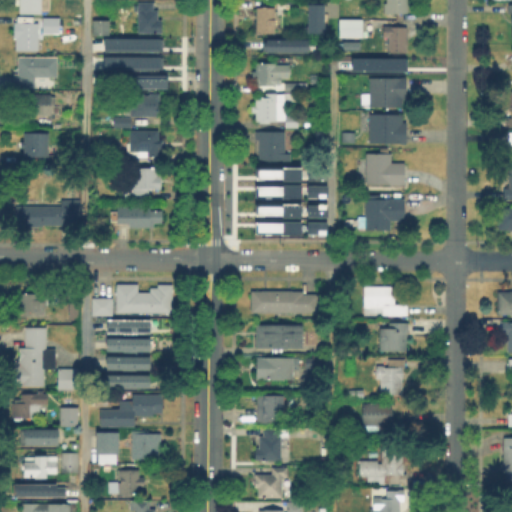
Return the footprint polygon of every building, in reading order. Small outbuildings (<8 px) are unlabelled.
[(49,0),(49,10),(42,10),(42,15),(19,14),(19,0),(49,0)] [(160,8),(160,18),(164,18),(164,31),(140,32),(140,1),(155,0),(156,8),(160,8)] [(295,0),(295,9),(280,10),(280,0),(295,0)] [(407,0),(407,15),(384,15),(384,4),(386,4),(386,0),(407,0)] [(322,32),(305,32),(305,2),(322,2),(322,32)] [(276,7),(276,33),(257,33),(257,7),(276,7)] [(360,17),(360,36),(336,36),(336,17),(360,17)] [(59,18),(59,35),(43,35),(42,19),(59,18)] [(93,34),(93,18),(110,19),(110,34),(93,34)] [(40,22),(40,50),(18,49),(18,38),(15,38),(16,20),(21,20),(21,22),(40,22)] [(408,28),(408,54),(389,54),(389,39),(384,39),(384,28),(408,28)] [(267,51),(267,36),(310,36),(310,51),(267,51)] [(101,37),(160,37),(160,50),(101,50),(101,37)] [(358,40),(357,49),(340,49),(340,40),(358,40)] [(59,55),(59,76),(37,76),(37,86),(16,86),(16,73),(20,73),(20,55),(59,55)] [(101,55),(160,55),(160,68),(101,68),(101,55)] [(404,57),(404,70),(349,70),(349,57),(404,57)] [(255,85),(255,62),(283,62),(283,85),(255,85)] [(93,72),(107,72),(107,82),(93,82),(93,72)] [(114,74),(165,74),(165,87),(114,87),(114,74)] [(362,101),(362,91),(372,91),(372,74),(407,74),(407,102),(362,101)] [(277,93),(284,93),(284,92),(297,92),(298,101),(284,101),(284,114),(286,113),(286,115),(301,114),(301,118),(307,118),(307,125),(298,125),(299,126),(285,127),(285,119),(276,119),(277,120),(256,120),(256,111),(251,111),(251,105),(256,105),(256,96),(263,96),(263,92),(277,92),(277,93)] [(146,94),(151,94),(151,93),(162,93),(162,103),(164,103),(164,112),(158,112),(159,116),(132,116),(132,112),(125,112),(125,102),(137,102),(136,96),(132,96),(132,93),(146,93),(146,94)] [(50,123),(35,124),(35,116),(22,116),(22,95),(51,95),(51,96),(54,96),(54,106),(50,106),(50,123)] [(408,139),(389,140),(371,140),(371,110),(404,110),(404,118),(408,118),(408,139)] [(133,117),(133,128),(115,128),(115,116),(133,117)] [(161,147),(161,155),(140,155),(140,150),(132,150),(132,129),(161,129),(161,138),(164,138),(164,147),(161,147)] [(292,152),(292,160),(260,160),(260,138),(256,138),(256,130),(286,130),(286,152),(292,152)] [(49,156),(38,159),(24,155),(25,131),(49,131),(49,156)] [(358,132),(357,142),(343,142),(344,131),(358,132)] [(121,144),(120,160),(105,160),(105,144),(121,144)] [(387,149),(388,154),(390,154),(391,164),(404,163),(404,186),(388,186),(388,185),(365,185),(365,154),(376,154),(377,149),(387,149)] [(70,164),(56,164),(56,155),(70,155),(70,164)] [(160,166),(160,173),(163,173),(163,187),(151,187),(151,196),(127,196),(127,187),(135,187),(135,174),(139,174),(138,166),(160,166)] [(299,179),(253,179),(253,166),(299,166),(299,179)] [(304,167),(325,167),(325,179),(304,179),(304,167)] [(511,171),(511,201),(503,201),(503,190),(508,190),(508,171),(511,171)] [(299,196),(253,196),(253,183),(299,183),(299,196)] [(305,184),(325,184),(325,196),(305,196),(305,184)] [(380,195),(381,200),(404,199),(404,223),(390,224),(391,235),(365,236),(365,232),(357,232),(358,216),(365,216),(366,200),(368,200),(368,195),(380,195)] [(79,201),(79,224),(60,223),(60,226),(25,226),(25,207),(60,207),(60,201),(79,201)] [(299,216),(253,216),(253,203),(299,203),(299,216)] [(304,203),(325,203),(325,216),(304,216),(304,203)] [(161,213),(161,225),(152,224),(152,229),(128,229),(128,237),(115,236),(116,208),(149,209),(149,212),(161,213)] [(511,209),(511,233),(510,233),(510,232),(499,232),(499,209),(511,209)] [(299,233),(253,233),(253,220),(299,220),(299,233)] [(304,220),(325,220),(325,232),(304,233),(304,220)] [(113,311),(113,282),(135,282),(135,290),(147,291),(147,286),(155,286),(155,282),(169,282),(169,311),(113,311)] [(61,288),(61,303),(46,304),(47,314),(37,314),(37,311),(21,311),(21,293),(43,292),(43,288),(61,288)] [(392,289),(392,297),(395,296),(395,307),(408,307),(408,317),(365,317),(365,309),(364,309),(364,289),(392,289)] [(262,292),(292,292),(292,293),(304,293),(303,296),(317,296),(317,315),(251,314),(251,292),(262,293),(262,292)] [(511,316),(499,316),(500,294),(511,294),(511,316)] [(110,314),(89,314),(89,296),(110,296),(110,314)] [(111,318),(154,318),(154,329),(111,329),(111,318)] [(408,324),(408,335),(406,335),(406,353),(380,353),(380,330),(388,330),(388,324),(408,324)] [(511,324),(511,355),(508,355),(508,336),(503,336),(503,324),(511,324)] [(304,326),(304,349),(256,349),(256,326),(304,326)] [(48,328),(48,348),(56,348),(57,369),(46,369),(46,386),(13,386),(13,363),(21,363),(21,348),(26,348),(26,328),(48,328)] [(111,336),(154,336),(154,348),(111,347),(111,336)] [(110,366),(110,354),(153,354),(153,366),(110,366)] [(321,356),(321,359),(324,359),(324,371),(304,372),(304,359),(311,359),(311,356),(321,356)] [(293,360),(293,382),(256,382),(257,360),(293,360)] [(403,370),(403,382),(402,382),(402,397),(381,397),(381,381),(376,381),(376,368),(389,368),(388,361),(406,361),(406,370),(403,370)] [(80,368),(80,389),(60,389),(59,368),(80,368)] [(111,372),(153,372),(153,384),(111,385),(111,372)] [(45,390),(45,393),(49,393),(49,404),(41,404),(42,417),(13,417),(13,398),(22,398),(22,393),(40,393),(40,390),(45,390)] [(97,425),(97,407),(117,407),(117,399),(129,399),(129,393),(160,392),(160,414),(132,415),(132,425),(97,425)] [(283,397),(283,424),(269,423),(269,425),(257,425),(258,397),(283,397)] [(391,404),(391,433),(363,433),(363,404),(391,404)] [(80,406),(80,425),(61,426),(61,407),(80,406)] [(282,436),(282,459),(256,459),(256,446),(259,446),(259,434),(263,434),(263,426),(285,426),(285,436),(282,436)] [(25,443),(25,428),(59,429),(58,443),(25,443)] [(98,454),(98,432),(119,432),(119,454),(98,454)] [(159,450),(159,461),(131,461),(131,433),(148,433),(148,435),(161,435),(160,450),(159,450)] [(511,484),(504,484),(503,441),(511,440),(511,484)] [(404,449),(403,474),(407,474),(407,485),(389,485),(389,475),(386,476),(385,477),(360,477),(360,461),(378,461),(378,465),(382,464),(382,449),(404,449)] [(61,470),(61,451),(79,451),(79,470),(61,470)] [(25,475),(25,455),(52,455),(52,475),(25,475)] [(287,468),(286,478),(281,478),(281,499),(257,499),(257,489),(255,489),(254,475),(271,475),(271,469),(287,468)] [(120,493),(120,470),(140,470),(140,493),(120,493)] [(17,496),(17,481),(66,481),(66,496),(17,496)] [(405,492),(405,501),(400,501),(400,511),(374,511),(374,499),(382,498),(382,500),(388,500),(388,492),(405,492)] [(149,502),(149,511),(155,510),(155,511),(129,511),(129,502),(149,502)] [(71,504),(71,511),(23,511),(23,503),(69,503),(71,504)] [(303,503),(303,511),(287,511),(287,503),(303,503)]
